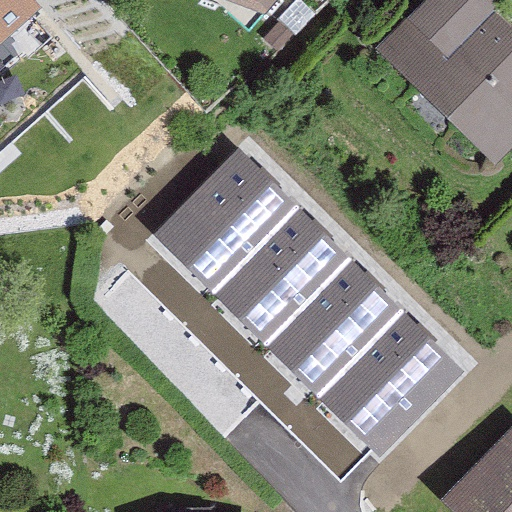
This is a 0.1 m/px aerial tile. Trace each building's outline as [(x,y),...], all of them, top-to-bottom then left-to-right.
[(0,0),(0,47),(41,9),(32,0),(0,0)] [(211,0),(270,20),(287,0),(211,0)] [(511,158),(511,34),(474,0),(443,0),(386,63),(503,168),(511,158)] [(460,376),(235,147),(153,228),(378,457),(460,376)] [(511,511),(511,440),(450,508),(453,511),(511,511)]
